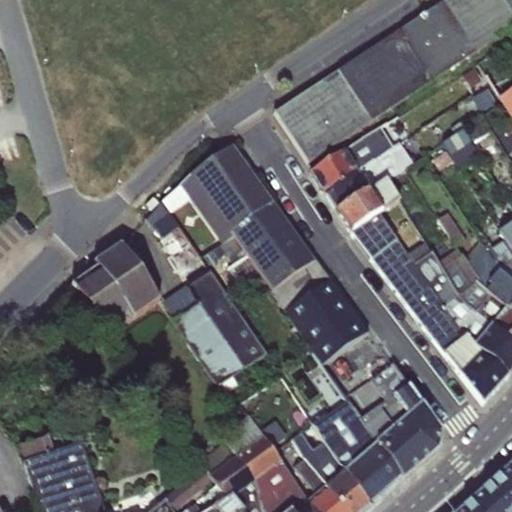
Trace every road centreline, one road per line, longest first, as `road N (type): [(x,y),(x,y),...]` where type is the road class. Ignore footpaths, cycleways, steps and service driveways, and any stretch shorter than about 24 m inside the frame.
road 1 (residential): [(484,445),(421,370),(237,104)]
road 2 (unclassified): [(1,0),(58,190),(81,237)]
road 3 (residential): [(81,237),(237,104)]
road 4 (residential): [(237,104),(398,0)]
